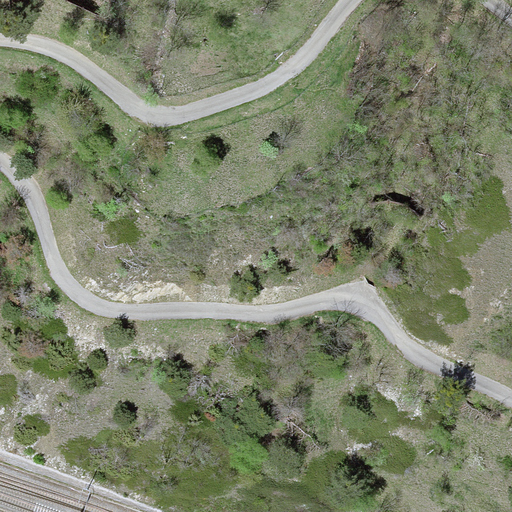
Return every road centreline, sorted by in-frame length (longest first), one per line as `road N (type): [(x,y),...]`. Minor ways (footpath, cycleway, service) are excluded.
road 1 (track): [(511,402),(418,358),(361,301),(332,298),(273,315),(90,303),(61,280),(24,180),(0,158)]
road 2 (track): [(0,37),(57,48),(141,111),(168,117),(256,90),(297,66),(351,0)]
